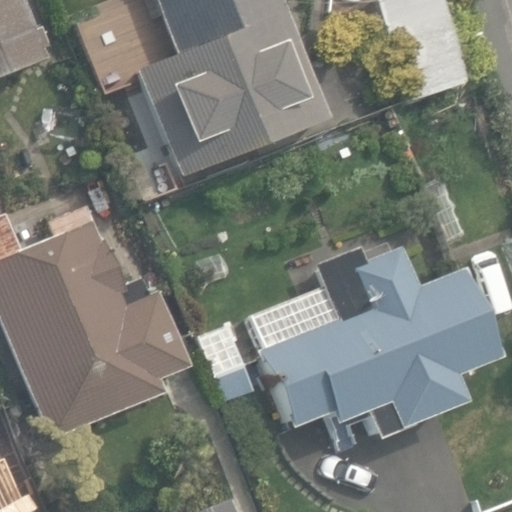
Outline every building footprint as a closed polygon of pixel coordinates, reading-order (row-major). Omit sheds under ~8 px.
[(0,0),(0,75),(42,59),(38,49),(44,47),(37,30),(31,32),(18,0),(0,0)] [(131,72),(174,179),(322,120),(273,0),(151,0),(174,55),(131,72)] [(370,0),(401,103),(486,79),(473,33),(441,42),(429,0),(370,0)] [(0,213),(0,338),(43,441),(157,394),(151,380),(182,368),(152,294),(143,298),(136,281),(118,288),(99,244),(96,246),(80,208),(43,223),(47,234),(17,247),(2,213),(0,213)] [(378,405),(388,430),(455,404),(444,377),(490,358),(455,269),(408,288),(393,249),(357,263),(352,249),(309,266),(332,323),(251,355),(280,429),(318,414),(323,426),(378,405)] [(196,511),(238,511),(232,497),(196,511)]
